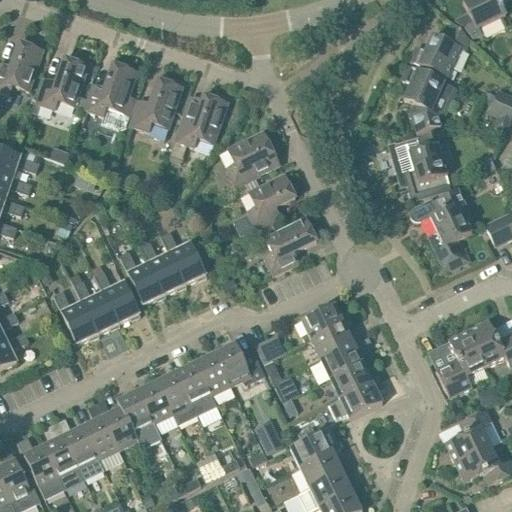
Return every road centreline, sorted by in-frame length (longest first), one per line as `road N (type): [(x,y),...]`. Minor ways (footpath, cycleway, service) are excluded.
road 1 (residential): [(0,424),(221,321),(262,320),(362,273)]
road 2 (residential): [(0,2),(267,85)]
road 3 (residential): [(400,511),(434,407),(399,332)]
road 4 (residential): [(95,0),(151,19),(254,29)]
road 5 (residential): [(362,273),(344,256),(289,132)]
road 6 (residential): [(399,332),(499,284),(511,289)]
